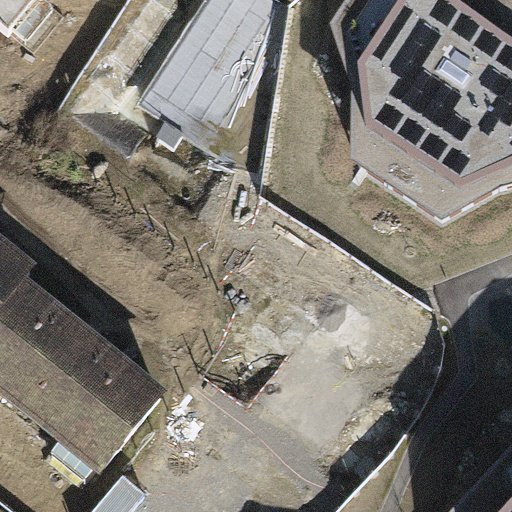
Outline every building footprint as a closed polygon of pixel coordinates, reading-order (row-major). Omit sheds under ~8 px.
[(0,0),(0,51),(11,62),(69,0),(0,0)] [(364,0),(338,40),(360,107),(358,176),(448,236),(511,204),(511,203),(511,10),(496,0),(364,0)] [(216,92),(149,186),(310,301),(378,206),(216,92)] [(193,389),(0,252),(0,390),(128,481),(193,389)] [(511,511),(511,469),(471,511),(511,511)]
